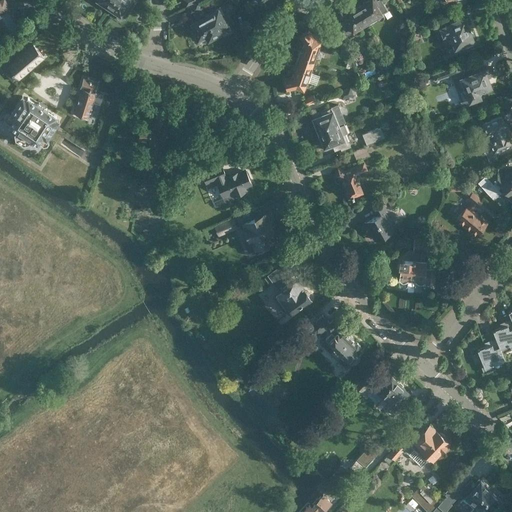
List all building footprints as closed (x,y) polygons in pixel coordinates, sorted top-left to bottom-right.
[(0,12),(8,8),(4,0),(1,0),(0,1),(0,12)] [(113,0),(109,7),(120,15),(121,14),(123,15),(123,16),(124,16),(125,16),(126,15),(127,15),(127,14),(128,14),(128,13),(128,12),(128,11),(127,11),(127,10),(126,9),(125,8),(129,0),(113,0)] [(367,0),(357,6),(367,22),(375,17),(377,19),(378,20),(379,21),(380,21),(381,21),(382,21),(383,21),(383,20),(384,20),(384,19),(384,17),(384,16),(382,13),(387,10),(383,3),(386,1),(385,0),(367,0)] [(197,2),(188,5),(190,11),(193,11),(197,20),(192,23),(195,28),(192,29),(198,39),(205,34),(208,39),(216,35),(205,16),(197,2)] [(217,9),(205,16),(216,35),(230,27),(227,22),(225,23),(220,15),(223,13),(219,6),(217,8),(217,9)] [(367,22),(357,6),(345,13),(343,9),(337,12),(342,20),(340,22),(347,34),(352,31),(354,34),(355,35),(356,35),(357,35),(358,35),(359,35),(360,34),(361,33),(361,32),(361,31),(361,30),(359,27),(367,22)] [(447,17),(436,22),(438,28),(442,26),(444,32),(449,30),(455,46),(449,49),(451,54),(465,48),(463,43),(473,40),(465,18),(450,23),(447,17)] [(422,25),(413,29),(415,34),(424,31),(422,25)] [(316,37),(313,36),(308,29),(299,35),(304,42),(301,50),(300,50),(296,59),(312,64),(321,38),(323,37),(322,34),(319,33),(317,34),(316,37)] [(333,45),(339,42),(337,40),(333,31),(327,34),(332,43),(333,45)] [(33,44),(7,66),(12,72),(8,75),(13,81),(17,78),(18,79),(44,57),(33,44)] [(303,91),(312,64),(296,59),(293,68),(294,68),(291,77),(284,78),(286,89),(294,88),(303,91)] [(462,78),(460,71),(469,68),(467,61),(433,74),(435,79),(448,75),(451,74),(456,89),(459,89),(462,97),(460,98),(462,104),(480,97),(478,91),(490,87),(487,78),(490,77),(487,69),(462,78)] [(98,82),(83,77),(80,87),(82,88),(74,113),(79,114),(79,116),(83,117),(83,116),(89,117),(94,101),(97,102),(99,102),(101,100),(101,98),(101,96),(99,95),(96,94),(96,92),(95,91),(98,82)] [(342,98),(358,92),(355,86),(340,92),(342,98)] [(316,101),(314,94),(305,98),(307,104),(316,101)] [(23,97),(22,96),(10,114),(9,114),(6,115),(4,117),(5,121),(10,124),(9,126),(16,130),(14,133),(16,138),(23,143),(29,142),(31,139),(44,146),(47,146),(49,143),(48,139),(47,139),(58,121),(59,122),(60,121),(59,120),(55,118),(55,117),(56,117),(56,116),(55,115),(55,116),(46,110),(47,108),(46,107),(45,107),(47,104),(42,101),(40,104),(40,103),(39,103),(38,104),(29,98),(28,97),(27,98),(27,99),(23,97)] [(320,134),(338,126),(338,125),(344,122),(340,110),(333,113),(331,107),(312,115),(320,134)] [(166,121),(168,109),(157,108),(155,120),(151,120),(150,126),(141,125),(139,139),(149,140),(149,143),(159,144),(159,141),(160,141),(159,146),(167,147),(169,136),(164,136),(165,127),(168,128),(169,122),(166,121)] [(504,126),(501,116),(480,123),(487,142),(479,145),(482,154),(485,153),(490,166),(498,162),(493,150),(511,143),(508,134),(508,133),(505,125),(504,126)] [(344,124),(320,134),(326,150),(340,145),(341,149),(349,146),(344,134),(347,132),(344,124)] [(189,127),(181,126),(180,133),(188,134),(189,127)] [(381,127),(362,134),(366,145),(385,137),(381,127)] [(366,145),(353,151),(357,161),(370,155),(366,145)] [(354,174),(366,169),(363,163),(344,171),(338,168),(334,176),(341,179),(349,199),(362,193),(354,174)] [(511,192),(511,166),(503,174),(497,168),(489,176),(488,174),(480,181),(496,199),(504,191),(501,188),(503,187),(509,194),(511,192)] [(222,167),(203,175),(208,186),(218,182),(224,195),(234,191),(236,197),(247,193),(244,187),(251,184),(250,182),(252,181),(248,171),(246,172),(245,170),(237,174),(237,173),(229,176),(229,177),(226,178),(222,167)] [(477,206),(482,200),(467,187),(463,193),(468,197),(467,198),(471,201),(466,208),(465,207),(456,219),(475,235),(487,220),(480,214),(479,216),(471,209),(475,204),(477,206)] [(390,196),(384,199),(388,206),(393,203),(390,196)] [(391,233),(391,231),(392,230),(387,220),(389,219),(385,211),(386,211),(382,204),(373,209),(376,216),(364,222),(364,224),(360,227),(364,234),(370,231),(375,239),(384,235),(385,236),(387,237),(388,237),(389,237),(390,236),(391,235),(391,234),(391,233)] [(266,215),(243,224),(250,239),(254,237),(256,241),(255,241),(256,243),(257,242),(260,251),(269,248),(267,243),(276,239),(274,234),(275,234),(267,215),(266,215)] [(233,220),(216,227),(217,229),(219,234),(230,229),(236,227),(233,220)] [(427,254),(428,238),(414,237),(413,245),(409,244),(408,251),(397,258),(396,267),(400,267),(399,279),(424,282),(424,279),(429,279),(431,267),(425,267),(425,260),(422,260),(422,254),(427,254)] [(281,264),(267,274),(280,292),(276,295),(283,305),(282,305),(282,307),(286,312),(287,313),(288,312),(291,310),(294,312),(298,311),(299,308),(298,305),(310,297),(297,280),(292,283),(288,278),(290,277),(281,264)] [(296,326),(305,337),(316,327),(307,317),(296,326)] [(511,320),(511,318),(505,321),(507,325),(493,331),(495,337),(502,352),(510,348),(508,344),(511,342),(511,320)] [(358,359),(357,357),(354,354),(357,352),(361,349),(361,348),(361,345),(357,342),(355,343),(346,334),(348,332),(334,319),(325,328),(330,333),(325,338),(334,347),(330,351),(338,359),(342,355),(351,363),(353,364),(354,364),(355,364),(356,363),(357,363),(357,362),(358,361),(358,360),(358,359)] [(293,340),(300,333),(296,327),(288,333),(293,340)] [(484,373),(486,372),(494,369),(493,364),(504,359),(502,352),(495,337),(489,340),(491,345),(477,350),(482,363),(480,364),(484,373)] [(252,362),(255,360),(260,355),(256,351),(254,351),(250,355),(250,356),(249,358),(248,358),(249,360),(252,362)] [(261,369),(269,362),(263,355),(256,362),(261,369)] [(386,382),(382,378),(370,391),(379,400),(384,395),(389,400),(384,405),(394,414),(406,401),(403,397),(408,392),(391,376),(386,382)] [(359,386),(364,391),(372,383),(367,378),(359,386)] [(344,401),(352,394),(348,390),(340,397),(344,401)] [(433,458),(449,442),(430,424),(405,450),(410,454),(414,449),(427,461),(431,456),(433,458)] [(395,459),(404,449),(403,447),(398,443),(389,453),(384,458),(389,462),(390,463),(395,459)] [(370,455),(363,448),(349,466),(356,474),(370,455)] [(501,498),(479,478),(475,482),(471,479),(461,490),(459,493),(463,497),(459,501),(463,505),(470,511),(483,511),(484,511),(493,511),(495,510),(494,508),(493,506),(501,498)] [(440,501),(424,485),(421,488),(421,487),(420,488),(417,492),(429,504),(426,507),(429,511),(440,501)] [(322,511),(331,502),(322,494),(311,506),(307,501),(296,511),(322,511)] [(447,495),(440,502),(438,505),(443,510),(445,511),(450,506),(450,505),(454,501),(447,495)]
